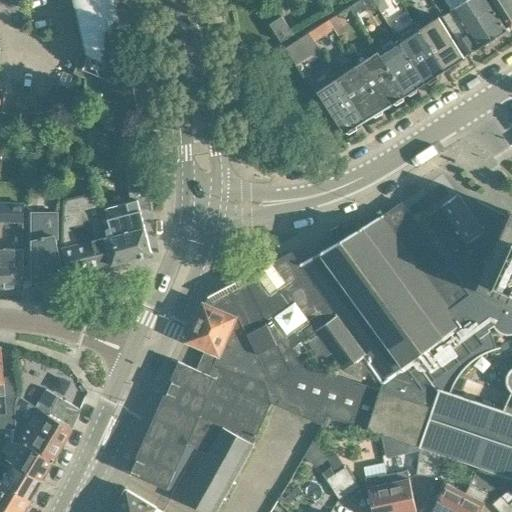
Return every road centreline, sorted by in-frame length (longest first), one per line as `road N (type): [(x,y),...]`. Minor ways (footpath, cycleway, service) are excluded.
road 1 (tertiary): [(201,198),(261,203),(333,191),(474,109)]
road 2 (tertiary): [(201,198),(174,0)]
road 3 (tertiary): [(65,511),(143,357)]
road 4 (tertiary): [(143,357),(189,258),(201,198)]
road 5 (residential): [(0,319),(70,329),(143,357)]
